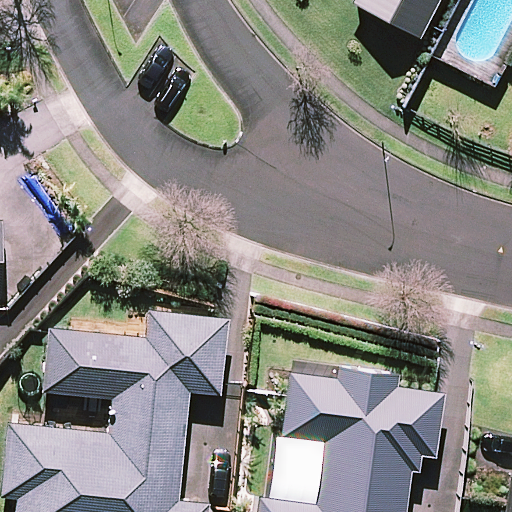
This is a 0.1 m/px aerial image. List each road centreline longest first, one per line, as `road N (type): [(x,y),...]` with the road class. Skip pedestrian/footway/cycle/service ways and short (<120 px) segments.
road 1 (residential): [(281,188),(230,188),(167,161),(103,85),(56,0)]
road 2 (residential): [(511,255),(281,188)]
road 3 (residential): [(207,0),(282,127)]
